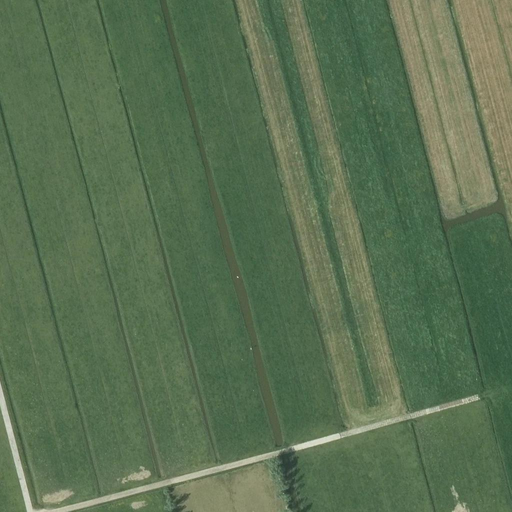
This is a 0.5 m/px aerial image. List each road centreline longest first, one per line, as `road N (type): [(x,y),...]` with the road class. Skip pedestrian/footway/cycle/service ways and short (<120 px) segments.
road 1 (track): [(52,511),(478,397)]
road 2 (track): [(30,511),(0,394)]
